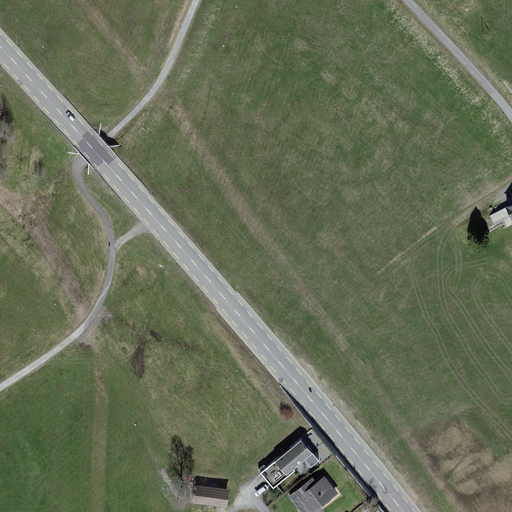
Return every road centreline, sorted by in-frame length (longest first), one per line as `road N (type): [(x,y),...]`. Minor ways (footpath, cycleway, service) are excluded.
road 1 (secondary): [(0,46),(402,511)]
road 2 (track): [(202,0),(178,57),(80,165),(78,180),(108,226),(112,248),(110,282),(97,309),(55,353),(0,388)]
road 3 (unclassified): [(413,0),(511,111)]
